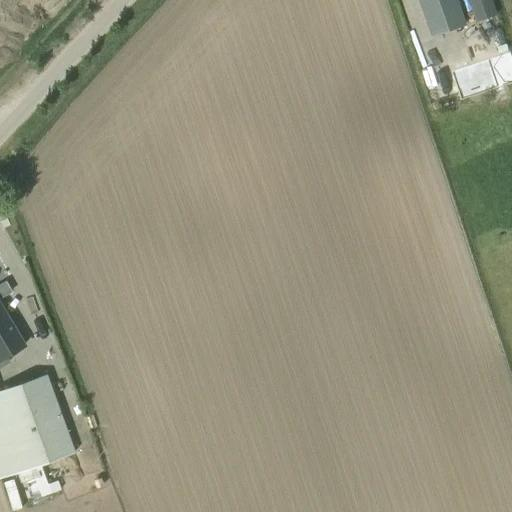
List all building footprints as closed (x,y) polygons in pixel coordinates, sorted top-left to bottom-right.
[(465,25),(456,0),(418,0),(430,36),(465,25)] [(491,0),(468,0),(477,24),(497,16),(491,0)] [(511,55),(511,53),(475,64),(482,86),(511,78),(511,55)] [(0,286),(0,297),(0,298),(10,292),(4,283),(0,286)] [(0,303),(0,368),(11,363),(7,356),(25,345),(0,303)] [(48,379),(0,396),(0,478),(74,452),(48,379)]
